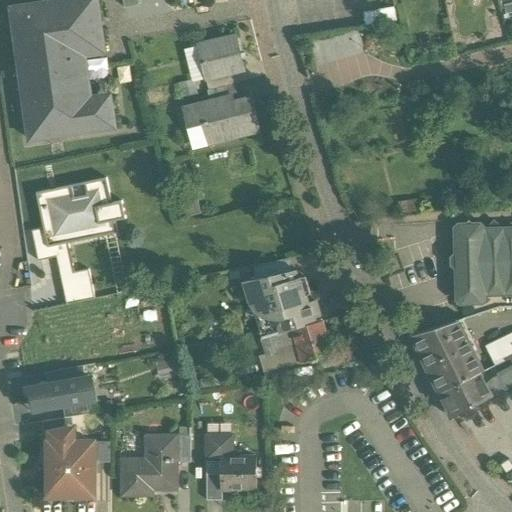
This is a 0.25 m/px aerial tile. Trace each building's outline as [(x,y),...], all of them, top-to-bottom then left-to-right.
[(60,4),(57,0),(54,0),(47,6),(19,10),(22,29),(18,29),(18,30),(22,30),(24,40),(20,40),(20,42),(22,41),(25,62),(29,61),(30,71),(26,76),(28,89),(33,93),(35,100),(25,101),(31,140),(55,137),(53,128),(59,127),(60,136),(116,128),(112,104),(103,105),(102,97),(91,98),(90,86),(79,78),(76,57),(105,53),(102,28),(92,30),(91,24),(101,23),(97,0),(88,0),(79,1),(77,0),(69,0),(66,3),(60,4)] [(138,0),(123,0),(126,8),(139,5),(138,0)] [(396,8),(365,14),(367,25),(400,19),(396,8)] [(238,37),(199,47),(207,79),(233,73),(246,70),(238,37)] [(233,73),(207,79),(210,90),(235,84),(233,73)] [(210,90),(208,91),(211,103),(234,98),(236,104),(240,103),(235,84),(210,90)] [(211,103),(183,110),(188,129),(203,125),(207,140),(208,144),(260,131),(252,100),(240,103),(236,104),(234,98),(211,103)] [(203,125),(188,129),(192,145),(198,144),(198,143),(207,140),(203,125)] [(106,179),(36,194),(43,229),(47,248),(67,243),(118,233),(115,219),(124,217),(120,200),(110,202),(106,179)] [(511,223),(507,229),(505,229),(505,228),(504,228),(504,229),(502,229),(495,223),(489,230),(487,230),(487,228),(486,229),(486,227),(482,224),(473,224),(470,222),(468,224),(467,224),(459,224),(455,228),(456,254),(452,258),(452,266),(456,269),(457,300),(462,304),(472,304),(475,301),(483,301),(487,297),(487,296),(488,296),(489,296),(505,295),(505,296),(507,296),(507,295),(511,295),(511,223)] [(43,229),(32,231),(38,260),(57,256),(67,305),(96,299),(90,271),(73,274),(67,243),(47,248),(43,229)] [(289,259),(254,266),(257,280),(278,275),(279,275),(292,272),(289,259)] [(292,272),(279,275),(278,275),(257,280),(246,282),(262,339),(292,330),(316,323),(315,317),(321,316),(317,301),(314,302),(307,277),(299,279),(297,271),(292,272)] [(316,323),(292,330),(295,342),(302,364),(333,355),(323,321),(316,323)] [(483,373),(459,322),(416,336),(444,393),(481,374),(483,373)] [(262,339),(267,356),(278,352),(276,348),(295,342),(292,330),(262,339)] [(511,343),(508,336),(486,347),(496,366),(511,358),(511,343)] [(84,366),(47,373),(49,385),(86,378),(84,366)] [(287,369),(264,373),(266,385),(289,382),(287,369)] [(511,370),(499,377),(507,390),(511,387),(511,370)] [(444,393),(440,394),(453,419),(460,416),(491,399),(507,390),(499,377),(493,380),(494,382),(487,385),(481,374),(444,393)] [(49,385),(29,389),(32,403),(38,402),(39,410),(64,406),(88,402),(88,401),(87,393),(93,392),(90,377),(49,385)] [(88,402),(64,406),(66,418),(73,417),(93,414),(91,401),(88,401),(88,402)] [(66,418),(41,422),(43,434),(48,433),(74,429),(73,417),(66,418)] [(74,429),(48,433),(48,443),(46,443),(46,497),(95,497),(95,443),(74,443),(74,429)] [(155,461),(123,461),(123,497),(154,497),(154,491),(178,490),(178,464),(178,437),(155,437),(155,461)] [(191,437),(178,437),(178,464),(191,464),(191,437)] [(232,437),(207,437),(207,460),(222,460),(222,459),(233,459),(232,437)] [(233,459),(222,459),(222,460),(207,460),(207,476),(222,476),(222,491),(224,491),(257,490),(257,459),(233,459)] [(222,491),(222,476),(207,476),(207,502),(224,502),(224,491),(222,491)]
